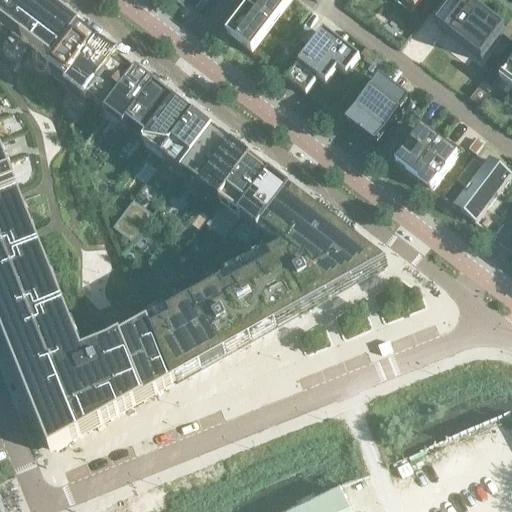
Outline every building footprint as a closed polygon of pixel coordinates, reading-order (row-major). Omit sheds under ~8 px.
[(141,305),(75,142),(70,129),(59,104),(49,78),(56,68),(81,35),(83,33),(39,0),(0,0),(0,329),(51,456),(56,453),(83,439),(89,435),(92,433),(111,423),(125,415),(144,404),(147,403),(166,392),(174,387),(149,325),(141,305)] [(259,0),(251,11),(273,28),(294,1),(293,0),(259,0)] [(400,0),(415,11),(423,0),(400,0)] [(438,30),(479,61),(500,34),(459,2),(438,30)] [(230,39),(253,56),(273,28),(251,11),(230,39)] [(287,82),(306,97),(318,81),(327,87),(338,72),(347,79),(360,62),(324,34),(287,82)] [(100,50),(81,36),(50,77),(60,103),(60,102),(100,50)] [(119,65),(100,50),(60,102),(70,129),(119,65)] [(511,64),(503,76),(511,82),(511,64)] [(119,65),(70,129),(76,142),(85,149),(95,136),(138,79),(119,65)] [(95,136),(114,150),(126,135),(157,94),(138,79),(95,136)] [(346,128),(376,151),(407,111),(377,88),(346,128)] [(488,97),(479,90),(469,102),(479,109),(488,97)] [(126,135),(145,150),(176,108),(157,94),(126,135)] [(195,123),(176,108),(145,150),(123,178),(142,192),(164,164),(195,123)] [(215,138),(195,123),(164,164),(183,179),(215,138)] [(433,194),(459,160),(423,133),(397,167),(433,194)] [(164,204),(183,219),(202,194),(234,152),(215,138),(183,179),(164,204)] [(253,166),(251,165),(250,164),(250,163),(250,162),(250,161),(249,159),(248,158),(247,157),(244,155),(243,154),(242,154),(240,154),(239,154),(238,154),(237,154),(236,154),(236,153),(234,152),(202,194),(221,208),(253,167),(253,166)] [(474,160),(459,182),(468,189),(484,167),(474,160)] [(453,210),(476,227),(511,179),(511,178),(490,161),(453,210)] [(240,223),(272,181),(253,167),(221,208),(240,223)] [(240,223),(232,233),(248,245),(257,240),(259,237),(291,196),(272,181),(240,223)] [(149,325),(174,387),(386,273),(291,196),(259,237),(257,240),(248,245),(141,305),(149,325)] [(140,203),(116,223),(129,238),(153,219),(140,203)] [(202,426),(235,414),(227,391),(194,404),(202,426)] [(348,511),(341,495),(306,511),(348,511)]
